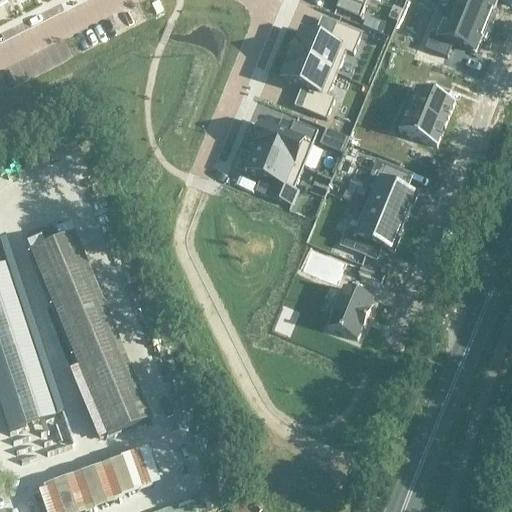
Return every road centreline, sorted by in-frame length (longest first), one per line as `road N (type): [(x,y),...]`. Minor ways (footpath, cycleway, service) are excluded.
road 1 (residential): [(511,72),(412,312),(471,335)]
road 2 (residential): [(185,253),(184,213),(270,0)]
road 3 (secondary): [(403,511),(471,335)]
road 4 (residential): [(0,55),(110,0)]
